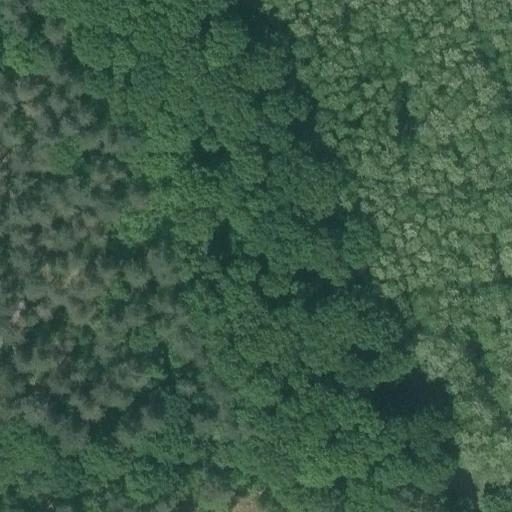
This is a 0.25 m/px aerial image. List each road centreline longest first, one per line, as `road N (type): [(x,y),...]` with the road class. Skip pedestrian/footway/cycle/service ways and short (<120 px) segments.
road 1 (track): [(248,0),(466,493)]
road 2 (track): [(466,493),(391,477),(111,452),(0,451)]
